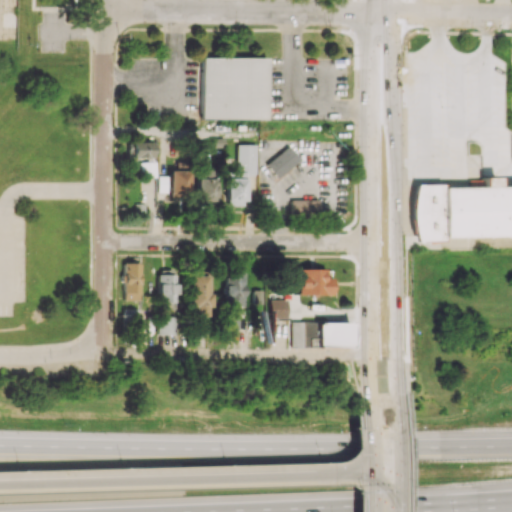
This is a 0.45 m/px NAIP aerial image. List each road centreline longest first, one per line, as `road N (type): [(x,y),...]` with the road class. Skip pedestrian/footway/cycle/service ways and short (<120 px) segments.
road 1 (motorway): [(467,445),(35,445)]
road 2 (motorway): [(396,493),(372,478),(0,488)]
road 3 (residential): [(511,16),(111,10)]
road 4 (secondary): [(396,394),(394,138),(381,30)]
road 5 (secondary): [(381,30),(371,71),(371,391)]
road 6 (residential): [(111,10),(103,351)]
road 7 (residential): [(370,244),(104,242)]
road 8 (motorway): [(511,500),(246,511)]
road 9 (secondary): [(371,391),(372,511)]
